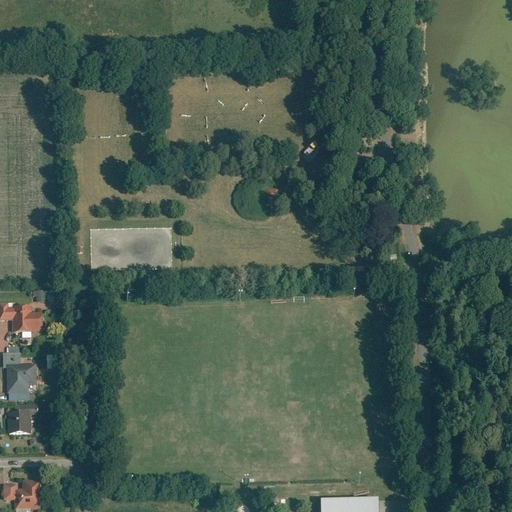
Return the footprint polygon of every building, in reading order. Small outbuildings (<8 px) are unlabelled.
[(304,135),(298,142),(314,155),(321,148),(304,135)] [(279,202),(279,190),(267,190),(267,202),(279,202)] [(35,293),(36,303),(49,302),(48,292),(35,293)] [(31,316),(31,309),(12,310),(12,311),(7,312),(7,306),(0,306),(0,323),(11,323),(12,336),(42,335),(41,315),(31,316)] [(46,356),(47,370),(56,370),(56,356),(46,356)] [(36,388),(35,367),(5,368),(6,397),(27,396),(27,389),(36,388)] [(7,437),(30,436),(30,415),(6,415),(7,437)] [(20,490),(20,486),(6,486),(6,501),(17,501),(17,511),(25,511),(46,511),(46,482),(25,482),(25,490),(20,490)] [(327,502),(326,511),(383,511),(383,501),(327,502)]
